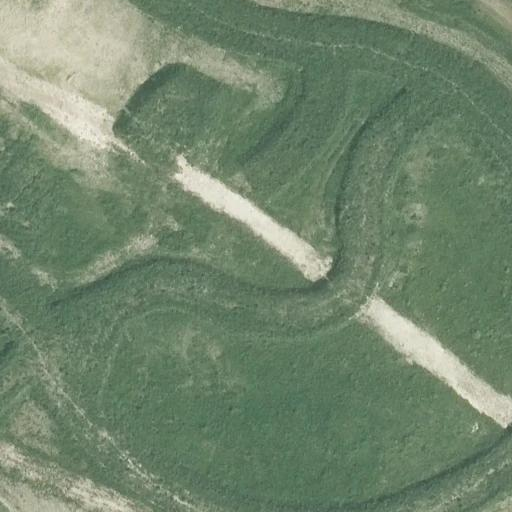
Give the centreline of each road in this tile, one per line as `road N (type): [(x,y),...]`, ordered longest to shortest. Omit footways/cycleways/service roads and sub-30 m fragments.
road 1 (unknown): [(0,386),(41,347),(154,288),(188,285),(269,310),(315,308),(348,289),(361,259),(368,179),(384,146),(451,87)]
road 2 (residential): [(169,0),(262,34),(351,47),(435,76),(491,112),(511,140)]
road 3 (residential): [(230,511),(139,466),(87,416),(0,297)]
road 4 (unknown): [(259,174),(310,120),(323,92),(328,44)]
